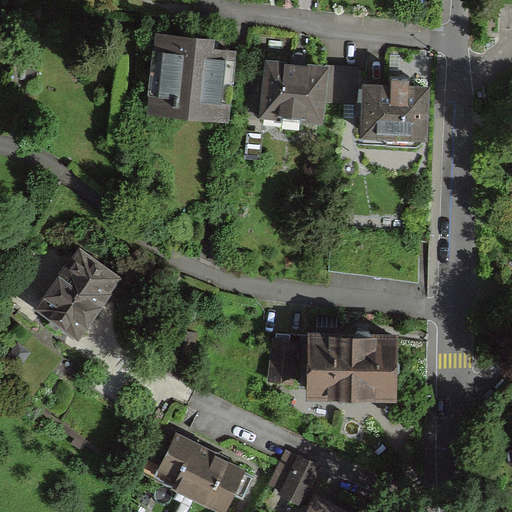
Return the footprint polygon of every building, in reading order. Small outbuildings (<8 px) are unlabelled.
[(151,35),(141,117),(229,129),(240,47),(151,35)] [(255,62),(247,127),(324,137),(332,72),(255,62)] [(361,82),(359,148),(430,149),(432,84),(361,82)] [(123,274),(78,241),(33,303),(78,336),(123,274)] [(304,339),(304,409),(396,408),(396,339),(304,339)] [(299,344),(275,340),(267,384),(291,389),(299,344)] [(18,341),(5,358),(18,367),(30,350),(18,341)] [(232,508),(253,464),(180,430),(158,476),(181,487),(182,485),(232,508)] [(284,489),(282,492),(303,504),(323,467),(304,457),(302,461),(291,455),(275,484),(284,489)] [(364,511),(323,492),(313,511),(364,511)]
